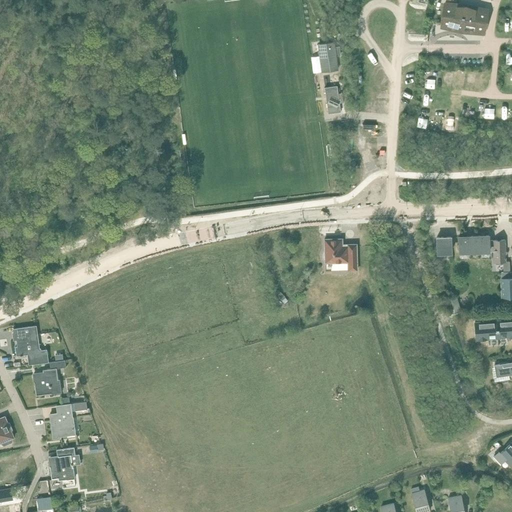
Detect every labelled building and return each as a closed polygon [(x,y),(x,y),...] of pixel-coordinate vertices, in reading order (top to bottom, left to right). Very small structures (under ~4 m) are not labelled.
[(444,2),(440,28),(462,34),(484,35),(489,9),(466,3),(458,3),(444,2)] [(334,43),(318,45),(322,72),(338,70),(334,43)] [(336,86),(325,88),(328,114),(340,112),(336,86)] [(505,262),(504,240),(489,241),(489,236),(459,237),(459,245),(457,246),(457,250),(459,251),(459,252),(468,252),(469,254),(480,254),(481,251),(489,251),(491,252),(493,252),(493,263),(503,262),(505,262)] [(451,253),(450,238),(436,238),(437,253),(451,253)] [(322,255),(322,256),(322,257),(322,258),(323,259),(324,260),(324,261),(325,262),(325,263),(348,262),(348,271),(357,271),(356,244),(342,245),(342,239),(324,239),(324,250),(324,251),(323,251),(323,252),(323,253),(322,254),(322,255)] [(511,272),(510,272),(509,262),(505,262),(503,262),(503,272),(501,273),(502,287),(507,287),(508,297),(511,296),(511,272)] [(456,296),(447,299),(451,315),(461,312),(456,296)] [(511,319),(474,323),(476,340),(511,337),(511,319)] [(36,326),(12,329),(13,337),(15,337),(17,347),(15,347),(16,356),(28,355),(29,365),(49,362),(47,350),(40,351),(36,326)] [(43,374),(33,375),(36,396),(51,394),(51,393),(61,391),(59,381),(58,382),(56,369),(66,367),(65,360),(50,362),(50,369),(42,370),(43,374)] [(511,362),(494,365),(496,377),(511,374),(511,362)] [(69,404),(63,405),(59,405),(60,413),(50,415),(50,420),(50,421),(51,427),(53,439),(61,438),(61,437),(67,436),(75,434),(74,429),(75,429),(73,417),(71,404),(69,404)] [(0,444),(3,447),(12,443),(13,438),(11,432),(12,431),(9,423),(7,423),(5,417),(0,419),(0,444)] [(499,452),(494,457),(501,464),(505,460),(510,466),(511,463),(511,443),(500,454),(499,452)] [(74,479),(72,464),(79,463),(78,453),(75,454),(74,447),(56,450),(57,457),(55,457),(55,460),(49,460),(51,479),(58,478),(58,481),(74,479)] [(419,491),(411,493),(416,511),(424,511),(430,511),(424,490),(419,491)] [(10,501),(8,491),(0,492),(2,503),(10,501)] [(464,511),(461,495),(447,498),(450,511),(464,511)] [(51,496),(36,498),(38,511),(53,509),(51,496)] [(395,511),(393,503),(380,506),(381,511),(395,511)]
